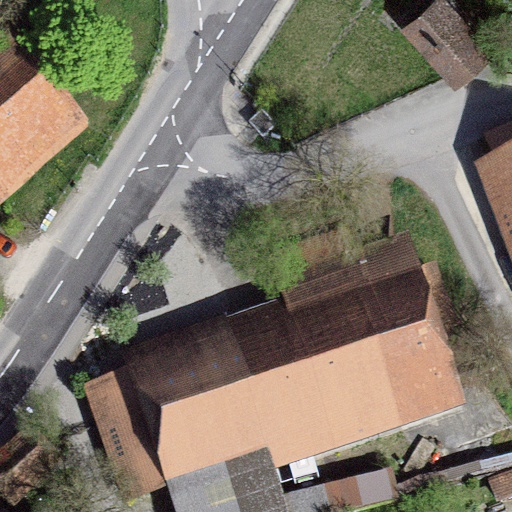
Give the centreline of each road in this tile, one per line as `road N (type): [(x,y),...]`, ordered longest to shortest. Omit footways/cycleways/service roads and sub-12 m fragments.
road 1 (tertiary): [(150,145),(0,375)]
road 2 (residential): [(150,145),(208,173),(255,175),(411,132)]
road 3 (residential): [(511,338),(411,132)]
